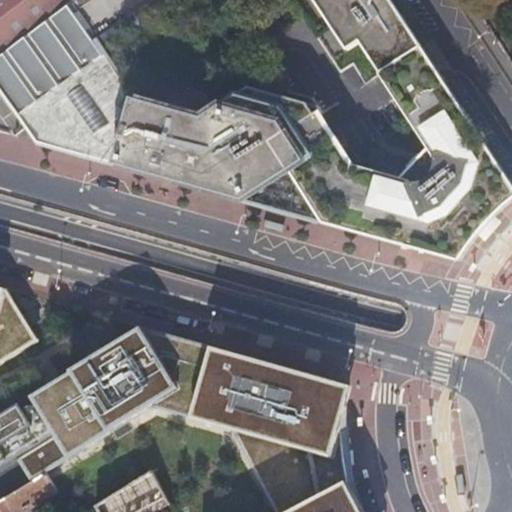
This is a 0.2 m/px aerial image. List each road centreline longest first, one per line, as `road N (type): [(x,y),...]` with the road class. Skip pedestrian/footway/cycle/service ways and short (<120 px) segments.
road 1 (primary): [(0,236),(511,386)]
road 2 (primary): [(511,349),(0,209)]
road 3 (primary): [(511,311),(0,175)]
road 4 (tertiary): [(511,119),(433,0)]
